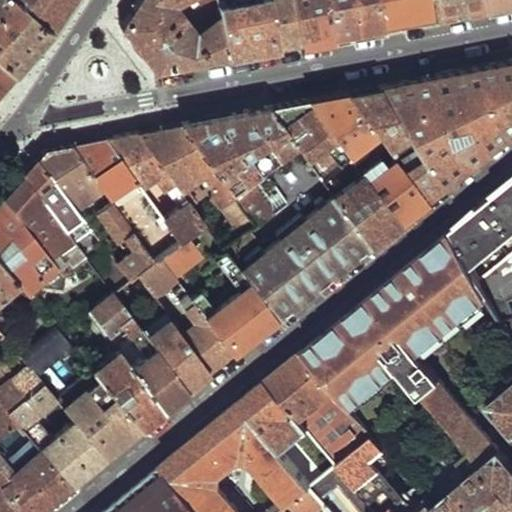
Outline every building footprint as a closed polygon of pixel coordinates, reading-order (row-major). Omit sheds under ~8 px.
[(0,0),(0,59),(12,70),(30,49),(48,28),(15,0),(0,0)] [(15,0),(48,28),(60,10),(66,0),(15,0)] [(137,48),(154,70),(228,56),(222,10),(209,21),(193,34),(167,0),(136,0),(134,4),(120,25),(137,48)] [(200,0),(209,21),(222,10),(220,0),(200,0)] [(228,56),(276,47),(269,0),(220,0),(222,10),(228,56)] [(269,0),(276,47),(300,43),(295,0),(269,0)] [(295,0),(300,43),(331,36),(325,0),(295,0)] [(379,27),(374,0),(325,0),(331,36),(379,27)] [(434,17),(430,0),(374,0),(379,27),(434,17)] [(430,0),(434,17),(482,8),(480,0),(430,0)] [(511,0),(480,0),(482,8),(511,2),(511,0)] [(511,58),(450,70),(415,77),(378,84),(399,122),(407,135),(418,156),(438,188),(489,148),(511,130),(511,58)] [(0,83),(6,77),(12,70),(0,59),(0,83)] [(347,90),(376,131),(393,155),(398,151),(394,144),(407,135),(399,122),(378,84),(361,87),(347,90)] [(307,98),(335,136),(340,141),(348,152),(376,131),(347,90),(326,94),(307,98)] [(269,105),(296,142),(319,173),(325,169),(313,152),(325,144),(335,136),(307,98),(288,102),(269,105)] [(181,122),(255,222),(273,208),(253,181),(257,179),(254,175),(257,172),(261,177),(264,175),(261,169),(296,142),(269,105),(226,114),(181,122)] [(138,130),(203,220),(220,243),(223,246),(230,240),(200,200),(207,195),(196,180),(205,172),(214,183),(210,186),(230,216),(235,211),(247,227),(255,222),(181,122),(159,127),(138,130)] [(105,137),(141,185),(156,173),(165,186),(169,183),(183,200),(164,215),(180,238),(187,232),(203,220),(138,130),(120,134),(105,137)] [(325,144),(329,149),(340,141),(335,136),(325,144)] [(71,143),(155,258),(159,254),(180,238),(164,215),(156,204),(146,192),(141,185),(105,137),(85,141),(71,143)] [(40,154),(77,204),(91,194),(95,199),(92,200),(113,234),(119,229),(133,248),(117,261),(130,278),(139,271),(155,258),(71,143),(46,147),(42,151),(40,154)] [(337,160),(345,172),(357,164),(348,152),(337,160)] [(364,173),(399,219),(409,211),(425,199),(402,168),(393,155),(383,163),(377,153),(364,164),(368,169),(364,173)] [(22,173),(72,239),(75,243),(94,229),(87,219),(78,227),(67,211),(77,204),(40,154),(30,165),(22,173)] [(402,168),(425,199),(438,188),(418,156),(402,168)] [(329,190),(369,243),(382,232),(399,219),(364,173),(362,171),(339,189),(325,169),(319,173),(317,174),(329,190)] [(2,196),(49,257),(72,239),(22,173),(11,186),(2,196)] [(451,226),(471,264),(511,230),(511,177),(507,181),(511,187),(511,190),(496,203),(490,195),(451,226)] [(490,195),(496,203),(511,190),(511,187),(507,181),(490,195)] [(146,192),(156,204),(162,198),(153,186),(146,192)] [(369,243),(329,190),(284,226),(283,225),(248,251),(249,254),(236,264),(275,318),(295,301),(344,262),(369,243)] [(0,261),(19,284),(24,290),(56,266),(49,257),(2,196),(0,198),(0,261)] [(67,211),(78,227),(87,219),(77,204),(67,211)] [(229,233),(233,238),(245,229),(240,223),(236,223),(229,228),(229,233)] [(302,348),(330,382),(374,435),(424,395),(469,448),(486,434),(441,382),(507,331),(500,317),(478,278),(471,264),(451,226),(302,348)] [(183,285),(233,352),(251,337),(275,318),(236,264),(223,246),(220,243),(213,249),(225,267),(221,269),(239,291),(217,308),(200,285),(194,290),(178,267),(192,257),(187,251),(197,244),(187,232),(180,238),(159,254),(175,276),(183,285)] [(61,272),(63,275),(86,258),(79,248),(66,258),(69,262),(58,269),(61,272)] [(511,251),(478,278),(500,317),(511,312),(511,251)] [(139,271),(154,291),(175,276),(159,254),(155,258),(139,271)] [(95,270),(112,291),(130,278),(117,261),(113,255),(101,265),(97,260),(91,264),(95,270)] [(63,275),(72,288),(95,270),(91,264),(86,258),(63,275)] [(0,299),(19,284),(0,261),(0,299)] [(24,290),(30,296),(61,272),(58,269),(56,266),(24,290)] [(72,288),(89,310),(112,291),(95,270),(72,288)] [(174,319),(210,370),(221,361),(233,352),(183,285),(175,292),(187,309),(174,319)] [(89,310),(110,337),(118,331),(114,326),(119,322),(129,314),(112,291),(89,310)] [(210,370),(174,319),(168,311),(142,331),(186,389),(197,380),(210,370)] [(507,331),(511,339),(511,312),(500,317),(507,331)] [(119,322),(127,333),(137,324),(129,314),(119,322)] [(16,351),(36,376),(72,346),(52,322),(16,351)] [(127,360),(163,408),(177,396),(186,389),(142,331),(137,324),(127,333),(139,351),(127,360)] [(99,378),(140,427),(144,423),(163,408),(127,360),(117,347),(91,369),(99,378)] [(266,378),(294,410),(330,382),(302,348),(283,364),(266,378)] [(13,382),(24,396),(42,381),(36,376),(16,351),(13,354),(26,371),(13,382)] [(0,364),(0,366),(3,371),(9,367),(4,362),(0,364)] [(63,407),(103,456),(120,443),(140,427),(99,378),(63,407)] [(238,400),(280,450),(308,427),(294,410),(266,378),(249,391),(238,400)] [(17,421),(70,484),(86,470),(103,456),(63,407),(42,381),(24,396),(8,410),(17,421)] [(0,400),(8,410),(24,396),(13,382),(3,391),(0,388),(0,400)] [(308,427),(339,463),(374,435),(330,382),(294,410),(308,427)] [(472,452),(511,498),(511,383),(487,403),(511,431),(511,465),(486,434),(469,448),(472,452)] [(0,434),(17,421),(8,410),(0,400),(0,434)] [(162,463),(203,511),(240,511),(218,486),(218,473),(239,456),(250,458),(288,503),(310,485),(280,450),(238,400),(197,434),(162,463)] [(0,480),(0,487),(21,511),(34,511),(44,504),(70,484),(17,421),(0,434),(0,465),(7,475),(0,480)] [(376,506),(380,511),(439,511),(433,505),(428,499),(415,508),(379,466),(392,456),(374,435),(339,463),(376,506)] [(433,505),(439,511),(511,511),(511,498),(472,452),(461,461),(471,474),(433,505)] [(101,511),(203,511),(162,463),(101,511)] [(312,511),(325,503),(310,485),(288,503),(276,511),(312,511)] [(0,511),(21,511),(0,487),(0,511)]
